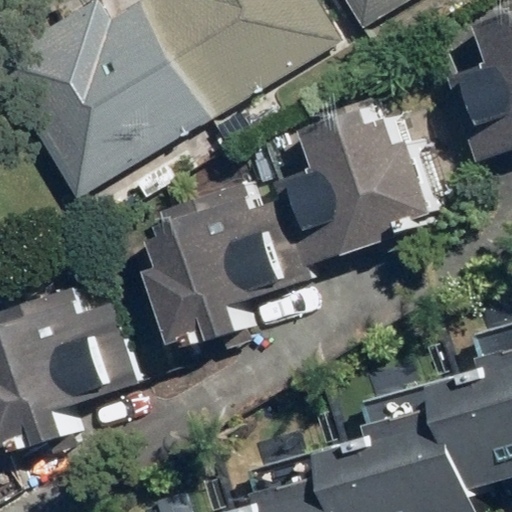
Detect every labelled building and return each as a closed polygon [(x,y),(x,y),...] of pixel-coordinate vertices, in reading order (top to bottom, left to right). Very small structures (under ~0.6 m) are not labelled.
[(335,32),(315,0),(127,0),(105,14),(96,0),(77,0),(0,46),(0,73),(71,191),(335,32)] [(385,0),(341,0),(353,20),(385,0)] [(486,57),(438,69),(459,155),(511,142),(511,7),(476,16),(486,57)] [(314,161),(271,172),(294,258),(400,230),(396,214),(434,204),(416,134),(401,138),(395,115),(379,119),(375,104),(304,122),(314,161)] [(163,259),(154,261),(175,329),(217,316),(222,332),(254,322),(245,291),(298,274),(273,193),(253,199),(250,189),(244,191),(239,175),(174,195),(180,214),(168,217),(171,227),(154,232),(163,259)] [(0,424),(3,434),(44,421),(49,437),(82,427),(72,395),(126,378),(100,297),(81,303),(78,293),(72,295),(67,279),(2,300),(7,318),(0,320),(0,424)] [(511,340),(470,354),(499,442),(511,437),(511,340)] [(476,380),(349,422),(378,510),(505,468),(476,380)] [(376,511),(357,453),(229,494),(234,511),(376,511)]
